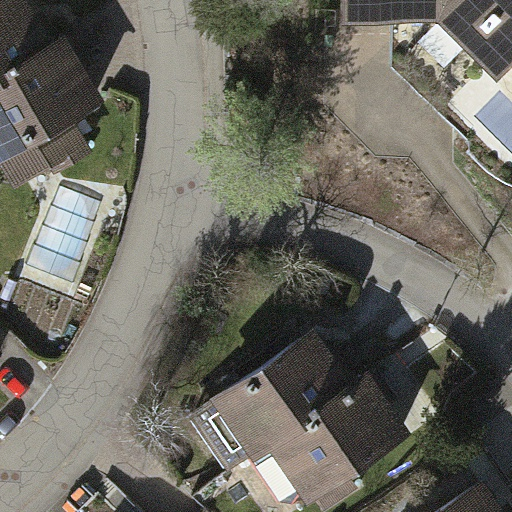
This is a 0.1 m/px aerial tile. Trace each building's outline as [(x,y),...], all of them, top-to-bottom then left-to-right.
[(0,0),(0,88),(16,79),(9,67),(56,39),(51,30),(33,0),(0,0)] [(511,0),(341,0),(342,24),(437,22),(497,82),(511,67),(511,0)] [(65,22),(51,30),(56,39),(9,67),(16,79),(0,88),(0,163),(15,189),(53,166),(57,173),(94,152),(76,120),(110,101),(90,67),(95,64),(78,34),(73,37),(65,22)] [(244,452),(352,378),(315,324),(207,398),(244,452)] [(352,378),(244,452),(285,511),(294,511),(410,433),(365,369),(352,378)] [(509,511),(483,474),(427,511),(509,511)]
